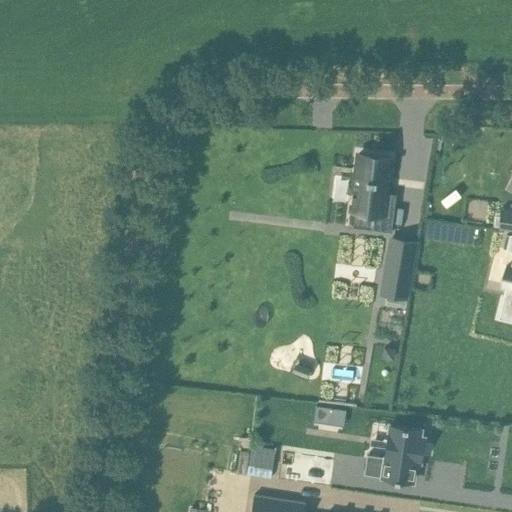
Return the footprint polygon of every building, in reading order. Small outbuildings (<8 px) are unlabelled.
[(359,153),(352,209),(374,212),(372,228),(392,230),(396,193),(386,192),(391,157),(359,153)] [(450,167),(444,177),(456,177),(450,167)] [(508,285),(500,314),(511,317),(511,234),(510,234),(507,249),(511,250),(511,263),(511,267),(506,266),(502,283),(508,285)] [(390,240),(381,293),(406,298),(415,244),(390,240)] [(385,347),(383,356),(393,358),(394,348),(385,347)] [(390,424),(385,456),(367,454),(364,473),(413,481),(416,461),(420,461),(424,437),(420,436),(421,429),(390,424)] [(282,451),(278,478),(330,486),(334,459),(282,451)] [(303,511),(305,502),(254,495),(251,511),(303,511)]
